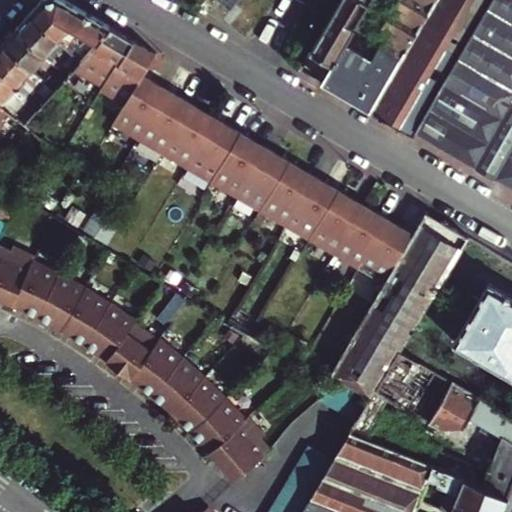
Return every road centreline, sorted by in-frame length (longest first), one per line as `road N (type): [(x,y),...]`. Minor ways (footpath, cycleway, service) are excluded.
road 1 (residential): [(123,0),(511,225)]
road 2 (residential): [(0,320),(88,368),(208,476),(166,511)]
